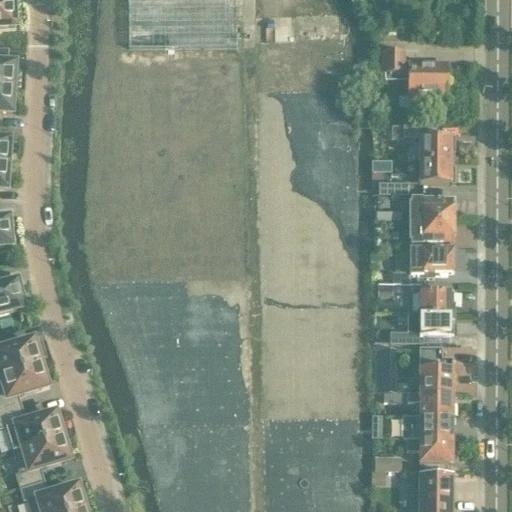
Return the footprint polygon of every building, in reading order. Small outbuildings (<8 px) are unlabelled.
[(0,30),(14,30),(14,27),(16,27),(16,9),(13,9),(13,6),(4,6),(4,3),(0,2),(0,30)] [(403,56),(380,55),(380,77),(402,77),(402,83),(407,83),(407,99),(398,99),(398,109),(401,112),(419,112),(422,109),(422,99),(447,99),(447,96),(448,94),(448,87),(447,85),(447,66),(402,66),(403,56)] [(0,90),(12,92),(13,89),(15,89),(16,74),(14,74),(14,70),(7,70),(7,66),(0,65),(0,90)] [(273,87),(249,91),(253,114),(295,108),(291,84),(297,83),(295,72),(271,76),(273,87)] [(125,83),(103,83),(103,123),(125,123),(125,83)] [(146,83),(125,83),(125,123),(146,123),(146,83)] [(168,83),(146,83),(146,123),(168,123),(168,83)] [(190,83),(168,83),(168,123),(190,124),(190,83)] [(0,115),(11,116),(12,92),(0,90),(0,115)] [(295,108),(253,114),(257,138),(281,134),(282,145),(306,142),(304,131),(299,132),(295,108)] [(436,130),(402,130),(402,142),(419,142),(419,164),(450,164),(450,157),(453,157),(453,142),(436,142),(436,130)] [(0,166),(7,167),(9,143),(0,141),(0,166)] [(450,164),(419,164),(419,188),(453,188),(453,172),(450,172),(450,164)] [(378,187),(378,199),(409,199),(409,187),(378,187)] [(289,200),(265,200),(266,224),(308,223),(307,199),(313,199),(313,188),(289,188),(289,200)] [(161,201),(137,201),(137,212),(143,212),(143,236),(185,236),(185,212),(161,212),(161,201)] [(407,226),(453,226),(453,204),(421,204),(408,204),(407,226)] [(308,223),(266,224),(267,248),(290,248),(291,259),(315,259),(314,247),(309,247),(308,223)] [(0,249),(10,248),(10,245),(12,245),(11,227),(8,227),(8,224),(0,225),(0,249)] [(453,226),(407,226),(407,248),(421,248),(453,248),(453,226)] [(143,260),(137,260),(137,272),(161,271),(161,260),(185,260),(185,236),(143,236),(143,260)] [(453,254),(409,253),(409,278),(393,278),(393,288),(421,288),(421,283),(434,283),(434,277),(453,277),(453,254)] [(160,279),(137,284),(139,295),(145,293),(150,317),(191,309),(186,285),(162,290),(160,279)] [(0,318),(8,316),(8,314),(23,311),(22,308),(25,307),(20,290),(18,290),(17,287),(9,289),(8,286),(0,287),(0,318)] [(377,288),(377,301),(392,301),(392,288),(377,288)] [(288,312),(264,317),(270,341),(311,331),(305,308),(311,307),(308,296),(285,301),(288,312)] [(448,319),(448,311),(453,311),(453,296),(419,296),(419,318),(448,319)] [(154,341),(149,342),(151,353),(175,348),(172,337),(196,332),(191,309),(150,317),(154,341)] [(419,318),(407,318),(407,338),(389,338),(389,348),(422,348),(422,340),(453,340),(453,324),(448,324),(448,319),(419,318)] [(311,331),(270,341),(275,364),(298,359),(301,370),(324,365),(322,354),(316,355),(311,331)] [(0,378),(42,366),(37,349),(35,350),(34,346),(27,348),(26,344),(0,352),(0,378)] [(175,348),(151,353),(154,364),(159,363),(164,386),(205,378),(200,354),(177,359),(175,348)] [(440,353),(419,353),(419,397),(450,397),(450,364),(440,364),(440,353)] [(0,418),(21,412),(18,399),(41,392),(40,389),(46,387),(45,383),(47,382),(42,366),(0,378),(0,418)] [(169,410),(163,411),(166,422),(189,417),(187,406),(210,401),(205,378),(164,386),(169,410)] [(393,384),(379,384),(379,396),(393,396),(393,384)] [(419,397),(383,397),(383,407),(418,407),(418,421),(450,421),(450,397),(419,397)] [(12,455),(64,439),(59,422),(57,423),(56,419),(50,421),(48,417),(25,424),(21,412),(0,418),(0,433),(5,432),(12,455)] [(372,421),(372,430),(380,430),(380,421),(372,421)] [(418,421),(403,421),(403,434),(403,445),(406,445),(450,445),(450,435),(452,432),(452,425),(450,423),(450,421),(418,421)] [(64,439),(12,455),(19,478),(15,479),(19,492),(43,484),(40,472),(63,465),(62,462),(68,460),(67,456),(69,455),(64,439)] [(450,445),(406,445),(406,456),(418,456),(418,467),(450,468),(450,465),(452,462),(452,456),(450,454),(450,445)] [(374,463),(374,476),(375,476),(388,476),(401,476),(401,463),(374,463)] [(375,476),(375,491),(388,491),(388,476),(375,476)] [(450,504),(450,495),(452,492),(452,486),(450,483),(450,480),(418,480),(418,503),(450,504)] [(27,504),(29,511),(86,511),(81,495),(79,496),(78,492),(72,494),(71,490),(47,497),(43,484),(19,492),(23,506),(27,504)] [(266,511),(291,511),(291,489),(267,489),(266,511)] [(315,511),(315,489),(291,489),(291,511),(315,511)] [(235,511),(233,491),(209,493),(210,511),(235,511)] [(186,511),(210,511),(209,493),(185,495),(186,511)] [(449,511),(450,504),(418,503),(417,511),(449,511)]
